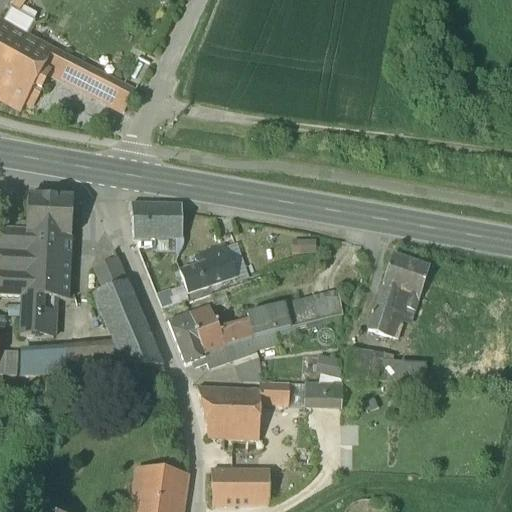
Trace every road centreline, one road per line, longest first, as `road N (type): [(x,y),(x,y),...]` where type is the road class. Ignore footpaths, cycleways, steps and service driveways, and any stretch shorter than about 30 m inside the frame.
road 1 (secondary): [(511,242),(117,174)]
road 2 (track): [(150,104),(511,158)]
road 3 (unclassified): [(117,174),(107,209),(184,392),(200,475),(196,511)]
road 4 (residential): [(199,0),(129,149)]
